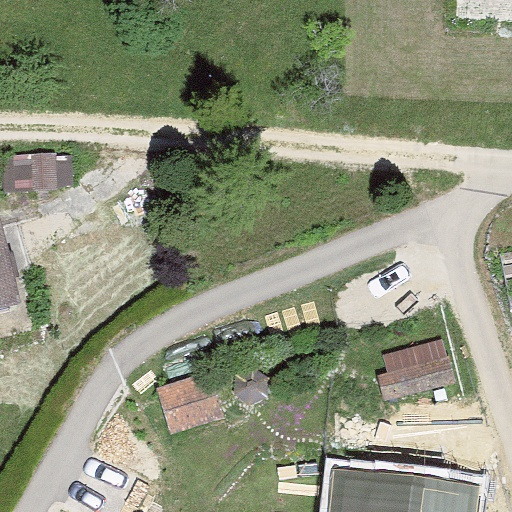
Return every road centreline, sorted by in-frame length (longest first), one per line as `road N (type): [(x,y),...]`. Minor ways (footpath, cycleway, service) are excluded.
road 1 (residential): [(464,207),(215,303),(129,353),(30,511)]
road 2 (track): [(511,164),(0,127)]
road 3 (residential): [(464,207),(459,261),(511,430)]
